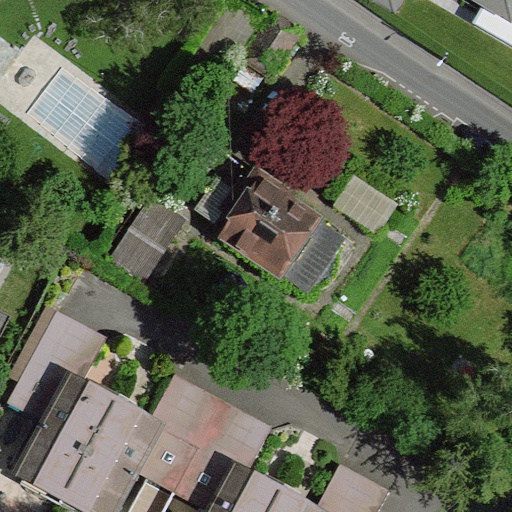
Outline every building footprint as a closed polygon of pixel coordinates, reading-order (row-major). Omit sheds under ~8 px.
[(403,0),(375,0),(397,12),(403,0)] [(511,0),(484,0),(511,15),(511,14),(511,0)] [(203,110),(261,23),(229,2),(171,89),(203,110)] [(305,33),(277,14),(248,57),(276,76),(305,33)] [(323,200),(376,132),(313,84),(261,151),(323,200)] [(317,222),(258,178),(252,188),(243,186),(226,212),(238,221),(226,240),(283,279),(317,222)] [(186,223),(154,205),(116,263),(147,282),(186,223)] [(349,241),(317,222),(283,279),(310,295),(316,288),(327,285),(335,279),(338,266),(337,257),(349,241)] [(72,382),(82,388),(109,340),(60,313),(10,406),(49,425),(72,382)] [(176,376),(150,426),(163,433),(140,476),(177,497),(205,511),(215,511),(236,472),(248,479),(274,429),(176,376)] [(25,470),(71,495),(117,409),(82,388),(72,382),(49,425),(25,470)] [(150,426),(117,409),(71,495),(103,511),(121,511),(140,476),(163,433),(150,426)] [(342,467),(319,511),(379,511),(390,492),(342,467)] [(248,479),(236,472),(215,511),(274,511),(282,497),(248,479)] [(308,511),(282,497),(274,511),(308,511)]
